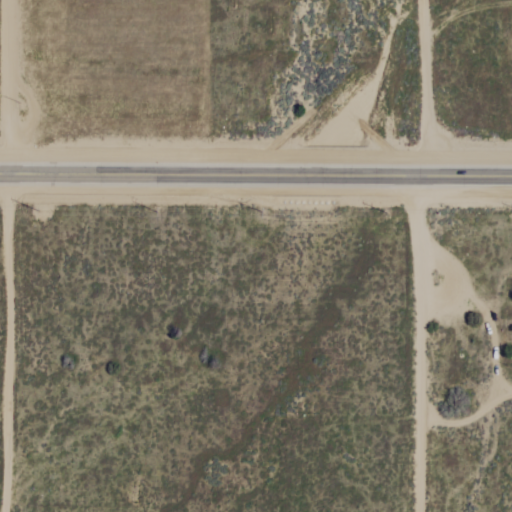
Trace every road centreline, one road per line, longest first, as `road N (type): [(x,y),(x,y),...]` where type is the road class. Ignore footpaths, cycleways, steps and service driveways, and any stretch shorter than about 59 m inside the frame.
road 1 (secondary): [(0,174),(511,176)]
road 2 (residential): [(8,175),(6,511)]
road 3 (residential): [(419,511),(423,176)]
road 4 (residential): [(423,176),(423,0)]
road 5 (residential): [(5,0),(8,175)]
road 6 (track): [(421,277),(454,283),(485,314),(501,397)]
